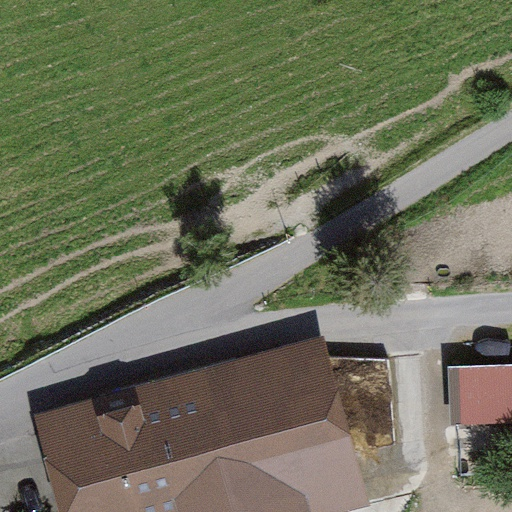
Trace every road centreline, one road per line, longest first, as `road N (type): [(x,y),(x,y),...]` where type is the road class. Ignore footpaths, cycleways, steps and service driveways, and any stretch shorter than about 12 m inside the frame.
road 1 (unclassified): [(511,109),(245,263),(67,378)]
road 2 (unclassified): [(511,304),(249,326),(131,348),(67,378)]
